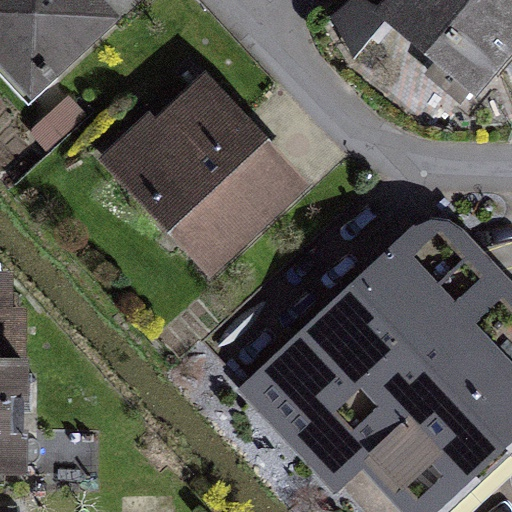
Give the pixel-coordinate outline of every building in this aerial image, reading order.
[(0,0),(0,67),(29,99),(115,19),(97,0),(0,0)] [(511,0),(380,0),(376,5),(476,90),(511,47),(511,0)] [(203,64),(107,152),(215,269),(311,181),(203,64)] [(511,315),(432,230),(253,394),(348,497),(387,462),(431,510),(481,464),(511,435),(511,315)] [(0,268),(0,472),(37,474),(40,359),(7,358),(10,269),(0,268)]
